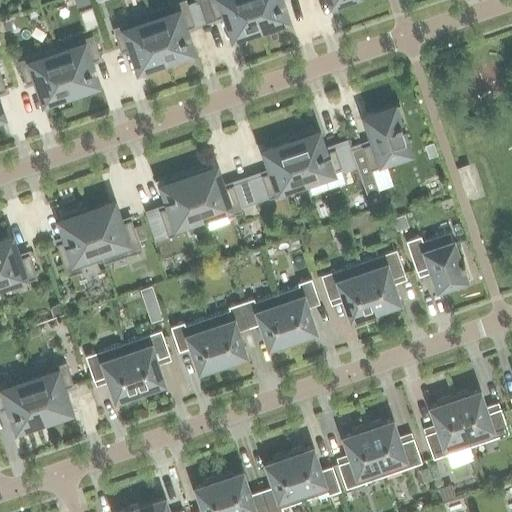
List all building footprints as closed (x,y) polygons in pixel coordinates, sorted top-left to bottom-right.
[(179,0),(170,3),(148,11),(151,19),(166,64),(190,56),(184,40),(185,39),(184,35),(183,35),(181,30),(205,21),(198,1),(187,4),(185,0),(179,0)] [(197,0),(198,1),(205,21),(228,13),(237,40),(239,39),(237,35),(259,27),(249,0),(197,0)] [(249,0),(259,27),(260,32),(284,24),(279,7),(280,7),(278,3),(277,3),(276,0),(249,0)] [(127,22),(112,27),(120,50),(134,46),(143,72),(166,64),(151,19),(128,27),(127,22)] [(89,67),(88,68),(86,62),(100,57),(92,34),(77,39),(78,44),(57,51),(69,92),(71,97),(95,88),(90,72),(89,67)] [(17,60),(25,83),(39,78),(48,105),(49,104),(48,100),(69,92),(57,51),(55,47),(17,60)] [(361,146),(351,149),(362,179),(368,197),(372,209),(383,205),(379,194),(378,190),(373,175),(371,169),(386,164),(384,160),(409,151),(400,125),(401,124),(400,121),(404,119),(399,103),(367,114),(376,140),(361,146)] [(312,127),(288,135),(290,140),(305,180),(306,185),(310,194),(346,181),(343,172),(335,148),(322,152),(322,151),(321,152),(312,127)] [(274,170),(260,174),(268,198),(306,185),(305,180),(290,140),(268,147),(267,143),(265,143),(274,170)] [(433,143),(425,145),(429,158),(437,155),(433,143)] [(242,211),(233,184),(219,188),(210,162),(186,170),(202,215),(224,208),(227,216),(242,211)] [(186,170),(163,178),(168,195),(169,199),(170,199),(172,205),(158,209),(167,236),(182,231),(180,223),(202,215),(186,170)] [(473,179),(463,183),(466,193),(476,189),(473,179)] [(141,250),(131,219),(117,223),(108,197),(106,198),(108,202),(86,210),(102,258),(103,263),(141,250)] [(68,238),(68,239),(56,243),(67,276),(82,270),(80,266),(102,258),(86,210),(85,205),(61,213),(69,238),(68,238)] [(167,235),(158,210),(146,214),(155,239),(167,235)] [(404,215),(392,219),(396,230),(408,226),(404,215)] [(134,227),(138,240),(146,238),(141,224),(134,227)] [(463,259),(459,260),(449,230),(422,240),(420,235),(405,240),(416,270),(429,266),(436,288),(442,286),(443,289),(461,283),(460,279),(465,278),(461,265),(464,264),(463,259)] [(6,237),(0,239),(0,289),(36,277),(28,254),(15,258),(6,232),(4,233),(6,237)] [(404,273),(396,249),(358,262),(375,311),(388,306),(387,304),(399,301),(391,278),(404,273)] [(350,317),(373,309),(374,311),(375,311),(358,262),(320,275),(329,299),(342,294),(350,317)] [(311,278),(297,282),(298,285),(276,293),(293,341),(308,335),(307,332),(315,329),(307,306),(319,302),(311,278)] [(151,284),(140,288),(143,296),(154,292),(151,284)] [(268,345),(276,343),(277,346),(293,341),(276,293),(254,300),(253,298),(240,302),(249,326),(260,322),(268,345)] [(238,359),(237,356),(245,353),(237,330),(249,326),(240,302),(228,306),(229,309),(206,317),(223,365),(238,359)] [(51,307),(50,309),(52,317),(62,313),(59,304),(51,307)] [(184,324),(183,321),(170,326),(178,351),(190,346),(198,369),(206,366),(207,370),(223,365),(206,317),(184,324)] [(140,389),(163,381),(156,358),(169,354),(160,329),(123,342),(139,391),(140,391),(140,389)] [(126,394),(127,396),(139,391),(123,342),(85,355),(93,380),(106,375),(114,398),(126,394)] [(29,378),(45,423),(68,415),(59,389),(73,384),(65,361),(50,366),(52,371),(29,378)] [(21,431),(45,423),(29,378),(7,386),(5,381),(0,383),(0,409),(12,405),(14,411),(13,411),(14,415),(15,415),(21,431)] [(479,389),(470,392),(468,389),(453,394),(470,445),(508,432),(500,408),(487,412),(479,389)] [(438,399),(439,403),(430,406),(437,429),(424,433),(433,458),(470,445),(453,394),(438,399)] [(392,419),(383,422),(381,419),(366,424),(383,475),(421,462),(413,437),(400,442),(392,419)] [(351,429),(352,433),(342,436),(350,459),(337,463),(346,488),(383,475),(366,424),(351,429)] [(312,446),(304,449),(303,445),(287,451),(304,499),(326,491),(327,494),(340,490),(331,465),(320,469),(312,446)] [(272,456),(273,460),(265,462),(273,485),(261,489),(268,511),(273,511),(282,509),(282,506),(304,499),(287,451),(272,456)] [(427,467),(420,470),(424,481),(431,479),(427,467)] [(233,473),(232,470),(217,475),(229,511),(268,511),(261,489),(249,493),(241,470),(233,473)] [(203,484),(194,486),(202,509),(194,511),(229,511),(217,475),(201,480),(203,484)] [(439,487),(443,500),(456,495),(451,483),(439,487)] [(169,511),(164,497),(140,505),(139,503),(141,511),(169,511)] [(141,511),(139,503),(126,508),(126,510),(119,511),(141,511)]
